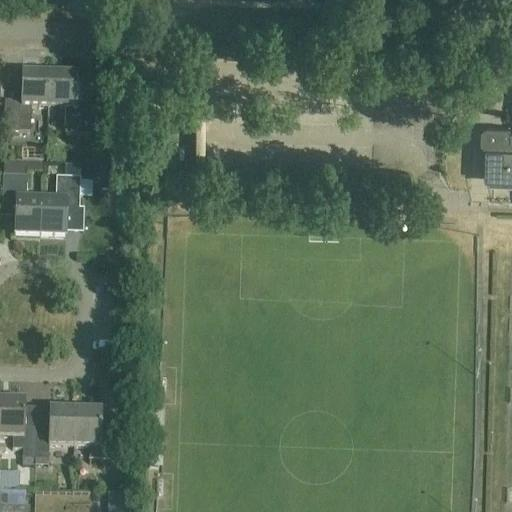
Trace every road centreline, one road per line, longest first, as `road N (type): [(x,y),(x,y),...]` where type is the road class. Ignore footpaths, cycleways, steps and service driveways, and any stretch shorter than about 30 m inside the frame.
road 1 (residential): [(0,273),(24,264),(86,267),(81,373)]
road 2 (residential): [(143,45),(111,32),(0,29)]
